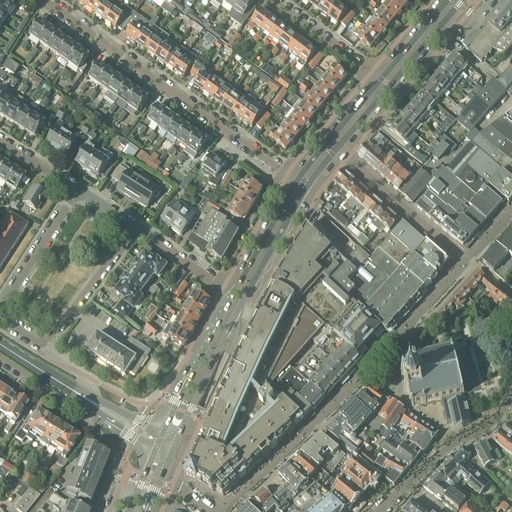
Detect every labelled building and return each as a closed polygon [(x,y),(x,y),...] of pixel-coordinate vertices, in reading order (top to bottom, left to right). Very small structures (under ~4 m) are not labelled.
[(6,0),(0,0),(0,10),(7,15),(14,5),(6,0)] [(105,1),(103,0),(91,0),(85,8),(95,15),(105,1)] [(239,0),(224,0),(223,3),(232,10),(239,0)] [(252,4),(246,0),(239,0),(232,10),(242,17),(252,4)] [(311,0),(308,4),(318,11),(325,0),(311,0)] [(325,0),(318,11),(320,12),(321,14),(320,15),(325,18),(326,17),(327,18),(331,12),(336,5),(337,6),(341,0),(340,0),(325,0)] [(405,0),(388,0),(388,1),(400,12),(403,8),(404,9),(408,5),(407,4),(408,2),(405,0)] [(473,31),(472,32),(462,44),(467,48),(466,49),(481,63),(484,59),(486,60),(488,54),(490,55),(491,50),(505,53),(511,45),(511,0),(508,0),(481,32),(476,29),(473,31)] [(115,8),(105,1),(95,15),(105,22),(115,8)] [(138,1),(134,7),(138,10),(142,4),(138,1)] [(400,12),(388,1),(380,10),(393,21),(400,12)] [(175,10),(165,2),(160,9),(170,16),(175,10)] [(115,8),(105,22),(105,23),(109,27),(110,26),(114,29),(116,27),(122,31),(134,13),(124,6),(122,7),(118,4),(115,9),(115,8)] [(178,4),(175,8),(181,13),(184,8),(178,4)] [(331,12),(327,18),(336,25),(346,12),(337,6),(336,5),(331,12)] [(259,31),(269,17),(268,17),(269,16),(265,13),(264,14),(259,10),(247,27),(251,31),(253,28),(259,31)] [(380,10),(372,19),(385,30),(388,26),(389,27),(393,23),(392,22),(393,21),(380,10)] [(194,22),(197,18),(191,14),(188,18),(194,22)] [(352,19),(347,15),(340,24),(345,28),(352,19)] [(144,29),(134,43),(136,44),(144,50),(158,30),(152,26),(157,19),(153,16),(144,29)] [(269,17),(259,31),(259,32),(256,35),(253,40),(257,43),(264,33),(269,37),(278,24),(269,17)] [(197,18),(194,22),(200,26),(203,22),(197,18)] [(372,19),(365,28),(377,39),(385,30),(372,19)] [(40,21),(29,36),(39,43),(50,28),(40,21)] [(236,36),(236,35),(244,25),(239,21),(231,32),(235,35),(236,36)] [(134,22),(124,36),(129,39),(128,40),(132,44),(133,43),(134,43),(144,29),(134,22)] [(192,23),(189,28),(200,35),(203,31),(192,23)] [(278,24),(269,37),(278,44),(287,31),(287,30),(283,26),(282,27),(278,24)] [(365,28),(361,24),(352,34),(369,49),(373,45),(374,45),(377,41),(376,40),(377,39),(365,28)] [(50,28),(39,43),(49,50),(59,35),(50,28)] [(222,36),(211,28),(207,32),(219,40),(222,36)] [(158,30),(144,50),(147,53),(152,56),(152,58),(153,58),(163,43),(167,39),(168,37),(158,30)] [(287,31),(278,44),(287,51),(296,38),(287,31)] [(216,41),(207,34),(203,40),(212,47),(216,41)] [(59,35),(49,50),(58,57),(69,42),(60,35),(59,35)] [(236,36),(235,35),(227,46),(233,50),(242,39),(236,35),(236,36)] [(12,37),(7,44),(12,47),(16,40),(12,37)] [(300,41),(296,38),(287,51),(292,54),(291,56),(295,59),(305,45),(305,44),(306,43),(301,40),(300,41)] [(163,43),(153,58),(156,61),(157,60),(159,61),(163,64),(176,46),(167,39),(163,43)] [(23,51),(28,44),(24,42),(20,48),(23,51)] [(69,42),(58,57),(59,57),(68,64),(79,49),(69,42)] [(12,47),(7,44),(3,51),(7,54),(12,47)] [(305,45),(295,59),(296,59),(289,68),(293,70),(297,65),(302,69),(305,65),(315,52),(305,45)] [(176,46),(163,64),(167,67),(167,68),(171,72),(172,71),(173,71),(182,57),(186,52),(177,46),(176,46)] [(29,66),(39,52),(34,49),(25,63),(29,66)] [(79,49),(68,64),(78,71),(82,73),(86,67),(83,64),(89,56),(79,49)] [(246,60),(250,55),(245,50),(240,56),(246,60)] [(182,57),(173,71),(177,74),(176,75),(181,78),(181,77),(183,78),(187,72),(192,76),(202,62),(197,58),(196,59),(186,52),(182,57)] [(310,63),(315,67),(322,57),(318,53),(310,63)] [(453,55),(445,64),(458,75),(466,65),(453,55)] [(43,65),(48,59),(44,56),(39,63),(43,65)] [(501,77),(511,85),(511,84),(511,57),(506,65),(508,66),(508,67),(509,68),(501,77)] [(3,68),(6,70),(14,74),(18,68),(8,61),(3,68)] [(202,62),(192,76),(197,79),(193,85),(194,86),(193,87),(198,90),(198,89),(202,92),(213,78),(203,72),(207,66),(202,62)] [(53,72),(58,66),(54,63),(49,70),(53,72)] [(99,63),(88,78),(98,85),(109,71),(99,63)] [(445,64),(437,74),(450,85),(455,88),(463,79),(458,75),(445,64)] [(261,74),(252,67),(250,70),(259,77),(261,74)] [(326,75),(338,85),(346,77),(344,75),(345,75),(340,71),(340,72),(334,67),(326,75)] [(0,80),(4,83),(8,76),(8,75),(0,70),(0,80)] [(63,70),(58,77),(62,79),(67,73),(63,70)] [(109,71),(98,85),(108,92),(119,77),(109,71)] [(270,81),(261,74),(259,77),(258,77),(268,84),(270,81)] [(437,74),(429,83),(442,94),(443,94),(446,97),(449,94),(445,90),(450,85),(437,74)] [(222,85),(212,99),(216,102),(222,106),(232,92),(235,87),(229,83),(233,78),(229,75),(229,76),(226,80),(222,85)] [(338,85),(326,75),(318,84),(331,95),(334,91),(335,91),(338,88),(337,87),(338,85)] [(108,92),(104,98),(114,105),(118,99),(128,84),(119,78),(119,77),(108,92)] [(286,90),(289,85),(291,84),(281,77),(280,78),(277,83),(286,90)] [(493,78),(463,112),(456,121),(455,121),(469,133),(473,129),(506,92),(507,90),(511,85),(501,77),(497,82),(493,78)] [(213,78),(202,92),(205,94),(212,99),(222,85),(215,80),(213,78)] [(14,89),(18,82),(14,79),(10,86),(14,89)] [(270,81),(267,85),(277,93),(280,88),(270,81)] [(429,83),(422,93),(435,103),(442,94),(429,83)] [(83,84),(78,91),(83,94),(87,87),(83,84)] [(128,84),(118,99),(127,106),(138,91),(128,84)] [(318,84),(311,94),(323,104),(331,95),(318,84)] [(24,95),(29,88),(24,85),(20,93),(24,95)] [(282,88),(276,96),(281,100),(286,92),(282,88)] [(232,92),(222,106),(228,110),(231,113),(241,99),(243,97),(238,93),(234,90),(232,92)] [(92,101),(97,94),(93,91),(88,98),(92,101)] [(138,91),(127,106),(137,113),(148,99),(138,92),(138,91)] [(34,101),(38,94),(35,92),(30,99),(34,101)] [(422,93),(414,102),(427,113),(431,116),(434,113),(430,109),(435,103),(422,93)] [(323,104),(311,94),(303,103),(315,113),(319,109),(319,110),(323,106),(322,105),(323,104)] [(3,96),(0,101),(0,115),(3,118),(13,103),(3,96)] [(276,96),(270,105),(275,108),(281,100),(276,96)] [(13,103),(3,118),(13,125),(23,109),(27,103),(17,97),(13,103)] [(102,108),(107,101),(103,98),(98,105),(102,108)] [(44,108),(49,101),(45,99),(40,106),(44,108)] [(241,99),(231,113),(239,118),(241,120),(251,106),(248,104),(241,99)] [(414,102),(406,112),(419,122),(427,113),(414,102)] [(62,110),(66,113),(70,106),(66,103),(62,110)] [(315,113),(303,103),(295,112),(308,122),(315,113)] [(23,109),(13,125),(14,125),(24,131),(33,115),(36,111),(27,105),(24,110),(23,109)] [(112,105),(108,112),(112,115),(117,108),(112,105)] [(158,128),(168,113),(158,106),(148,121),(158,128)] [(251,106),(241,120),(243,121),(242,122),(247,125),(252,128),(262,114),(251,106)] [(462,110),(458,107),(450,116),(456,121),(463,112),(462,111),(462,110)] [(66,113),(62,110),(61,109),(55,118),(60,121),(66,113)] [(511,110),(503,118),(511,126),(511,110)] [(121,122),(126,115),(122,112),(117,119),(121,122)] [(308,122),(295,112),(288,121),(300,131),(304,127),(305,128),(308,124),(307,123),(308,122)] [(406,112),(398,121),(411,132),(412,133),(415,130),(414,128),(419,122),(406,112)] [(168,113),(158,128),(167,135),(178,120),(168,113)] [(33,115),(24,131),(34,138),(39,130),(40,131),(44,125),(42,124),(44,122),(34,116),(33,115)] [(267,119),(262,116),(255,126),(260,129),(267,119)] [(456,121),(450,116),(441,125),(447,130),(455,121),(456,121)] [(511,126),(503,118),(490,127),(511,146),(511,126)] [(178,120),(167,135),(177,142),(188,127),(178,120)] [(300,131),(288,121),(280,130),(292,141),(300,131)] [(398,121),(390,131),(403,142),(407,145),(408,145),(409,147),(417,137),(412,133),(411,132),(398,121)] [(55,151),(66,134),(60,130),(63,125),(59,123),(45,145),(55,151)] [(86,136),(91,129),(86,125),(80,134),(85,137),(86,136)] [(447,130),(441,125),(439,128),(445,133),(447,130)] [(141,136),(146,129),(142,126),(137,133),(141,136)] [(125,137),(129,130),(124,127),(119,133),(125,137)] [(188,127),(177,142),(175,145),(178,147),(181,144),(187,149),(197,134),(188,127)] [(511,146),(490,127),(479,135),(511,163),(511,146)] [(91,129),(86,136),(94,141),(97,137),(93,134),(95,131),(91,129)] [(473,129),(469,133),(465,139),(470,143),(478,133),(473,129)] [(292,141),(280,130),(276,135),(272,131),(268,136),(284,150),(288,145),(289,146),(293,142),(292,141)] [(66,134),(55,151),(65,158),(79,136),(75,133),(72,138),(66,134)] [(151,143),(156,136),(152,133),(147,140),(151,143)] [(207,141),(197,134),(187,149),(197,156),(198,154),(200,155),(203,150),(201,149),(207,141)] [(511,163),(479,135),(471,144),(479,151),(511,179),(511,163)] [(368,142),(357,155),(364,161),(384,139),(381,136),(377,140),(372,146),(368,143),(368,142)] [(384,139),(364,161),(371,167),(382,155),(378,152),(383,146),(387,141),(384,139)] [(125,148),(128,143),(123,140),(120,145),(125,148)] [(429,147),(433,151),(439,144),(434,140),(429,147)] [(87,171),(98,154),(92,151),(95,146),(90,142),(76,164),(81,168),(82,170),(85,172),(87,171)] [(128,143),(125,148),(122,153),(132,159),(139,150),(128,143)] [(442,144),(432,156),(438,161),(449,149),(442,144)] [(450,167),(447,171),(456,179),(467,167),(466,165),(479,151),(471,144),(450,167)] [(404,150),(415,160),(419,155),(409,147),(408,145),(407,145),(404,150)] [(172,159),(177,153),(175,151),(175,150),(172,148),(167,155),(172,159)] [(382,155),(371,167),(378,173),(394,155),(398,151),(395,148),(391,153),(386,158),(382,155)] [(98,154),(87,171),(91,174),(92,176),(95,178),(97,178),(98,178),(99,176),(105,179),(113,167),(107,163),(109,161),(103,157),(106,152),(102,150),(99,155),(98,154)] [(145,165),(150,158),(140,151),(136,158),(145,165)] [(511,179),(479,151),(466,165),(467,167),(482,180),(505,200),(509,203),(511,201),(511,179)] [(181,165),(186,158),(182,155),(177,162),(181,165)] [(394,155),(378,173),(385,180),(400,163),(401,162),(397,158),(394,155)] [(215,179),(225,166),(211,156),(202,169),(215,179)] [(150,159),(146,166),(155,172),(160,165),(150,159)] [(400,163),(385,180),(392,185),(412,162),(409,160),(404,165),(403,166),(400,163)] [(412,162),(392,185),(398,191),(409,179),(406,175),(410,170),(409,169),(415,163),(413,161),(412,162)] [(14,169),(4,163),(0,168),(0,182),(4,185),(14,169)] [(434,169),(429,175),(432,178),(484,224),(494,213),(456,179),(447,171),(442,167),(437,172),(434,169)] [(467,167),(456,179),(494,213),(502,204),(487,191),(479,184),(482,180),(467,167)] [(158,190),(127,171),(126,172),(120,169),(118,168),(111,179),(119,184),(117,188),(124,193),(123,194),(130,198),(131,197),(139,202),(138,204),(145,208),(146,207),(147,208),(153,198),(155,200),(160,193),(158,192),(158,190)] [(24,176),(14,169),(4,185),(14,192),(15,189),(17,190),(20,186),(19,185),(24,176)] [(158,169),(155,174),(165,181),(168,176),(158,169)] [(335,194),(351,176),(344,170),(333,182),(337,185),(329,194),(333,197),(335,195),(335,194)] [(409,179),(398,191),(411,202),(425,187),(431,179),(423,173),(425,171),(423,170),(422,171),(421,170),(412,181),(409,179)] [(222,182),(229,185),(235,175),(228,171),(222,182)] [(182,183),(187,187),(194,177),(189,174),(182,183)] [(358,182),(351,176),(335,194),(335,195),(342,200),(347,194),(347,195),(358,182)] [(431,179),(425,187),(428,190),(429,189),(477,232),(484,224),(432,178),(431,179)] [(246,181),(240,192),(256,200),(257,199),(258,199),(260,196),(259,194),(262,190),(246,181)] [(358,182),(347,195),(351,198),(342,207),(346,210),(347,209),(365,188),(358,182)] [(187,187),(182,183),(175,193),(180,197),(187,187)] [(37,191),(32,188),(22,204),(34,212),(40,203),(38,202),(43,195),(41,194),(42,192),(38,190),(37,191)] [(372,195),(365,188),(347,209),(350,212),(357,203),(361,207),(372,195)] [(428,190),(422,197),(455,227),(456,226),(461,230),(459,231),(464,236),(465,236),(470,240),(477,232),(429,189),(428,190)] [(256,200),(240,192),(234,202),(250,211),(253,206),(254,206),(256,202),(256,201),(256,200)] [(372,195),(361,207),(365,210),(356,220),(353,223),(357,226),(360,222),(379,201),(372,195)] [(422,197),(415,205),(463,248),(470,240),(465,236),(464,236),(459,231),(461,230),(456,226),(455,227),(422,197)] [(184,211),(171,228),(181,236),(191,223),(196,225),(199,220),(206,207),(208,202),(209,202),(203,199),(197,211),(194,209),(193,210),(191,209),(188,207),(185,211),(184,211)] [(12,208),(16,203),(11,200),(8,206),(12,208)] [(174,204),(161,221),(171,228),(184,211),(187,206),(178,200),(175,204),(174,204)] [(208,202),(206,207),(213,210),(218,213),(222,208),(216,205),(209,201),(209,202),(208,202)] [(386,207),(379,201),(360,222),(363,225),(368,220),(372,223),(386,207)] [(16,202),(16,203),(12,208),(17,211),(21,205),(16,202)] [(250,211),(234,202),(228,213),(242,220),(244,216),(246,218),(250,211)] [(329,212),(332,208),(327,204),(324,208),(329,212)] [(192,234),(187,242),(200,251),(220,214),(218,213),(213,210),(206,207),(199,220),(203,223),(196,236),(192,234)] [(386,207),(372,223),(375,226),(374,228),(377,230),(393,213),(386,207)] [(337,221),(341,216),(334,210),(330,215),(337,221)] [(0,265),(26,225),(6,213),(0,222),(0,265)] [(393,213),(377,230),(381,233),(386,228),(389,231),(400,219),(393,213)] [(200,251),(199,253),(205,256),(207,253),(222,261),(238,232),(224,224),(227,219),(220,214),(200,251)] [(348,222),(341,216),(337,221),(342,225),(344,226),(348,222)] [(275,280),(272,287),(282,292),(290,296),(305,310),(325,327),(356,356),(364,347),(365,347),(374,338),(373,337),(381,329),(348,298),(340,291),(331,283),(347,265),(361,251),(351,242),(344,250),(310,220),(306,228),(294,249),(275,280)] [(402,221),(389,235),(390,236),(435,275),(436,274),(446,260),(402,221),(401,221),(402,221)] [(358,239),(361,235),(354,229),(351,233),(358,239)] [(362,234),(361,235),(358,239),(364,245),(369,241),(362,234)] [(511,236),(508,234),(497,247),(511,259),(511,236)] [(383,244),(379,248),(381,251),(383,249),(385,251),(384,253),(425,289),(425,290),(437,276),(436,274),(435,275),(390,236),(383,244)] [(372,248),(375,251),(379,248),(383,244),(378,241),(372,248)] [(347,265),(331,283),(340,291),(348,298),(381,329),(385,332),(425,289),(384,253),(385,251),(383,249),(381,251),(379,248),(375,251),(372,256),(369,258),(361,251),(347,265)] [(482,264),(504,283),(511,274),(511,260),(497,248),(482,264)] [(149,257),(145,254),(138,263),(154,275),(158,278),(166,267),(157,260),(151,255),(149,257)] [(133,270),(130,274),(146,286),(154,275),(138,263),(136,262),(131,269),(133,270)] [(488,290),(492,285),(477,271),(469,280),(475,287),(479,282),(481,284),(482,283),(488,290)] [(146,286),(130,274),(127,277),(125,276),(120,283),(122,284),(138,296),(146,286)] [(181,281),(176,277),(169,287),(174,291),(181,281)] [(475,287),(469,280),(460,290),(466,296),(475,287)] [(183,282),(176,291),(181,295),(188,286),(183,282)] [(138,296),(122,284),(115,293),(126,301),(124,303),(121,301),(114,310),(126,320),(129,315),(133,310),(142,299),(138,296)] [(488,290),(485,293),(489,296),(488,298),(491,301),(492,302),(501,290),(493,284),(492,285),(488,290)] [(180,438),(177,452),(186,462),(189,465),(183,477),(205,497),(219,501),(305,421),(304,420),(269,388),(268,387),(322,326),(312,317),(305,310),(290,297),(282,293),(271,287),(262,305),(256,316),(247,335),(243,344),(242,345),(238,355),(233,366),(228,376),(225,385),(224,384),(219,396),(216,404),(215,406),(211,415),(207,425),(202,436),(195,454),(191,450),(190,442),(205,409),(196,404),(180,438)] [(466,296),(460,290),(452,297),(462,306),(466,302),(463,299),(465,297),(466,298),(466,297),(468,298),(466,296)] [(501,290),(492,302),(496,305),(498,302),(502,306),(509,296),(501,290)] [(188,304),(203,313),(210,302),(194,293),(188,304)] [(511,298),(509,296),(502,306),(505,308),(503,310),(508,314),(511,308),(511,298)] [(452,297),(442,308),(447,313),(454,305),(457,308),(458,308),(459,309),(461,307),(463,309),(464,308),(462,306),(452,297)] [(188,304),(182,316),(197,324),(203,313),(188,304)] [(447,313),(442,308),(432,319),(438,325),(436,323),(439,320),(440,321),(441,321),(447,315),(449,317),(450,316),(447,313)] [(197,324),(182,316),(175,327),(191,336),(197,324)] [(158,331),(148,323),(144,328),(154,336),(158,331)] [(170,324),(163,335),(184,347),(191,336),(175,327),(170,324)] [(325,327),(317,335),(353,368),(361,360),(356,356),(325,327)] [(86,352),(92,356),(96,359),(95,360),(110,370),(111,368),(125,377),(128,372),(135,376),(151,351),(130,338),(122,350),(97,334),(86,352)] [(317,335),(312,341),(319,347),(317,349),(346,376),(353,368),(317,335)] [(411,346),(413,354),(423,351),(421,343),(411,346)] [(403,361),(400,361),(401,364),(402,363),(404,373),(403,373),(404,376),(401,377),(401,379),(404,379),(407,389),(404,390),(405,392),(407,392),(408,395),(409,395),(412,404),(411,404),(412,407),(414,406),(424,403),(424,404),(426,403),(441,399),(447,425),(452,424),(453,430),(462,428),(463,428),(471,423),(465,400),(461,401),(460,395),(464,394),(463,392),(462,392),(460,380),(460,378),(459,378),(456,364),(456,363),(455,363),(452,351),(453,350),(453,348),(451,349),(451,350),(415,358),(413,358),(413,359),(403,361)] [(317,349),(310,357),(339,383),(346,376),(317,349)] [(310,357),(302,364),(331,391),(339,383),(310,357)] [(302,364),(294,372),(324,399),(331,391),(302,364)] [(278,381),(276,383),(278,385),(280,383),(312,412),(325,400),(324,399),(294,372),(289,367),(277,380),(278,381)] [(277,380),(269,388),(304,420),(312,412),(280,383),(278,385),(276,383),(278,381),(277,380)] [(369,386),(363,393),(374,403),(378,405),(384,396),(369,386)] [(7,391),(0,401),(0,412),(5,416),(17,398),(7,391)] [(363,393),(355,401),(373,418),(382,408),(378,405),(374,403),(363,393)] [(373,418),(363,428),(372,435),(375,438),(376,436),(397,406),(384,396),(378,405),(382,408),(373,418)] [(17,398),(5,416),(11,420),(4,432),(8,434),(22,412),(20,411),(25,403),(17,398)] [(355,401),(340,417),(346,423),(344,426),(355,437),(363,428),(373,418),(355,401)] [(397,406),(376,436),(379,438),(381,435),(384,437),(390,430),(394,432),(407,413),(406,412),(397,406)] [(34,439),(48,417),(37,410),(31,418),(28,416),(14,438),(22,443),(25,438),(31,442),(34,439)] [(407,413),(394,432),(397,435),(400,437),(404,432),(406,434),(408,430),(410,431),(411,430),(424,439),(430,444),(438,434),(437,433),(407,413)] [(48,417),(34,439),(40,443),(39,444),(43,446),(58,424),(48,417)] [(340,417),(332,426),(348,439),(347,440),(351,443),(352,441),(354,443),(355,442),(357,444),(358,443),(364,447),(367,442),(372,435),(363,428),(355,437),(344,426),(346,423),(340,417)] [(68,430),(58,424),(43,446),(47,449),(48,447),(55,451),(68,430)] [(332,426),(325,432),(346,449),(356,457),(359,454),(364,447),(358,443),(357,444),(355,442),(354,443),(352,441),(351,443),(347,440),(348,439),(332,426)] [(511,429),(507,426),(500,433),(511,442),(511,429)] [(68,430),(55,451),(61,456),(56,464),(52,470),(58,474),(62,468),(62,469),(68,462),(64,460),(79,437),(68,430)] [(379,438),(379,439),(383,442),(379,448),(386,453),(394,458),(408,469),(409,470),(420,455),(405,445),(400,451),(391,444),(397,435),(394,432),(390,430),(384,437),(381,435),(379,438)] [(404,432),(400,437),(401,437),(404,440),(407,435),(413,439),(409,444),(423,454),(430,444),(424,439),(411,430),(410,431),(408,430),(406,434),(404,432)] [(511,442),(500,433),(499,432),(492,441),(511,457),(511,442)] [(319,437),(301,454),(320,470),(336,454),(330,448),(332,445),(321,436),(319,437)] [(379,439),(375,445),(379,448),(383,442),(379,439)] [(474,449),(484,468),(500,459),(501,459),(496,451),(491,446),(488,448),(485,443),(482,445),(481,445),(474,449)] [(78,500),(89,505),(109,457),(96,451),(96,450),(85,445),(65,493),(78,498),(78,500)] [(336,454),(320,470),(329,477),(334,470),(340,464),(339,464),(345,456),(339,451),(332,445),(330,448),(336,454)] [(446,479),(464,462),(470,456),(463,449),(437,473),(436,474),(445,481),(446,479)] [(364,453),(359,459),(367,466),(372,470),(379,475),(383,479),(394,487),(400,479),(393,474),(391,476),(383,471),(375,466),(377,464),(372,459),(364,453)] [(377,464),(375,466),(383,471),(391,476),(393,474),(400,479),(408,469),(394,458),(386,453),(384,456),(383,456),(377,464)] [(301,454),(291,464),(322,491),(322,492),(324,489),(332,480),(329,477),(320,470),(301,454)] [(345,456),(339,464),(340,464),(343,467),(350,458),(346,455),(345,456)] [(339,487),(332,495),(333,496),(349,510),(369,487),(371,489),(378,481),(352,460),(345,468),(349,471),(337,485),(339,487)] [(4,462),(0,467),(0,469),(9,475),(14,469),(4,462)] [(464,462),(446,479),(454,486),(462,478),(467,482),(476,473),(464,462)] [(282,472),(278,475),(287,485),(279,493),(296,511),(298,511),(322,491),(291,464),(286,468),(286,467),(282,471),(282,472)] [(0,479),(2,481),(0,484),(15,495),(21,499),(28,490),(27,489),(28,488),(20,483),(9,475),(0,469),(0,479)] [(476,473),(467,482),(466,484),(479,496),(489,485),(476,473)] [(22,479),(20,483),(28,488),(34,479),(26,474),(22,479)] [(445,481),(436,474),(423,488),(440,502),(452,486),(445,481)] [(452,486),(440,502),(452,511),(455,511),(467,498),(453,486),(452,486)] [(29,489),(28,490),(21,499),(14,509),(17,511),(27,511),(39,497),(29,489)] [(263,489),(247,504),(254,511),(257,511),(272,499),(263,489)] [(322,492),(322,491),(298,511),(346,511),(349,510),(333,496),(330,498),(322,492)] [(43,505),(42,507),(47,511),(52,511),(62,500),(53,493),(50,497),(47,501),(43,505)] [(272,499),(257,511),(270,511),(274,509),(278,511),(296,511),(279,493),(272,499)] [(85,511),(84,511),(69,505),(68,506),(62,500),(52,511),(85,511)] [(426,511),(412,501),(403,511),(426,511)] [(498,511),(500,510),(504,505),(501,502),(493,511),(498,511)] [(479,511),(467,503),(459,511),(479,511)]
